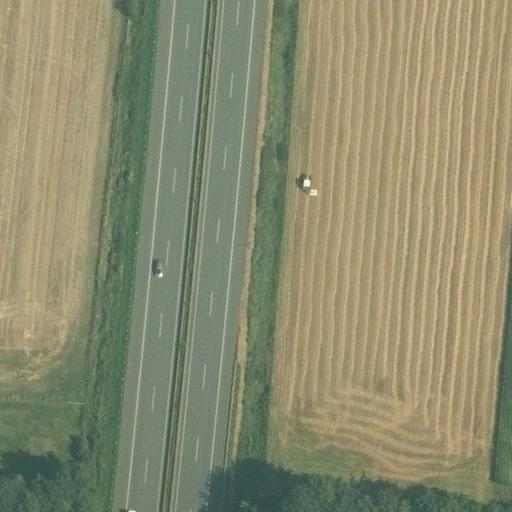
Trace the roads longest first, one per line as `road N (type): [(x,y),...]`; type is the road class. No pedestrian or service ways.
road 1 (motorway): [(192,511),(242,0)]
road 2 (motorway): [(188,0),(140,511)]
